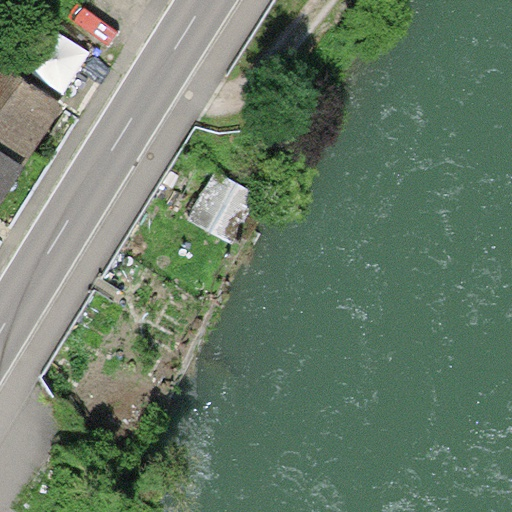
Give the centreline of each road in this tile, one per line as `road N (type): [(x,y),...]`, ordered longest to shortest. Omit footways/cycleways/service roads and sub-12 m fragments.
road 1 (secondary): [(207,0),(0,336)]
road 2 (track): [(195,96),(244,94),(329,0)]
